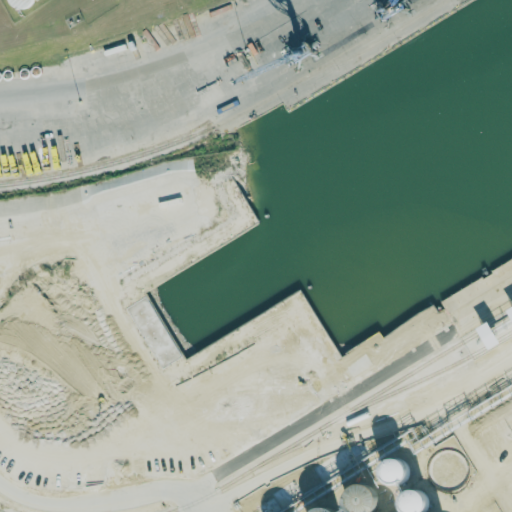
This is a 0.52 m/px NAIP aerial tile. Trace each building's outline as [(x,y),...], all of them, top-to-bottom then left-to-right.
[(195,176),(192,159),(163,165),(166,182),(195,176)] [(497,315),(508,308),(511,315),(511,334),(510,336),(497,315)] [(468,333),(478,327),(491,347),(481,354),(468,333)] [(433,488),(428,483),(426,476),(426,469),(428,462),(432,456),(438,453),(445,451),(452,452),(458,455),(463,459),(466,465),(467,472),(466,478),(463,484),(459,489),(453,492),(446,493),(439,492),(433,488)] [(390,479),(387,477),(384,474),(383,471),(382,467),(383,463),(385,460),(388,458),(392,456),(396,456),(400,458),(403,460),(405,463),(406,467),(406,471),(404,475),(401,478),(397,479),(394,480),(390,479)] [(354,508),(350,504),(348,500),(347,494),(348,489),(351,485),(355,482),(360,480),(365,480),(369,481),(373,484),(376,488),(378,493),(377,498),(376,503),(373,507),(368,509),(364,510),(358,510),(354,508)] [(411,511),(408,510),(405,507),(404,503),(404,499),(405,496),(407,493),(410,490),(413,489),(417,489),(421,490),(424,493),(426,496),(427,500),(427,504),(425,507),(422,510),(419,511),(411,511)] [(456,511),(457,511),(461,505),(467,501),(474,500),(481,500),(487,503),(492,508),(494,511),(456,511)]
